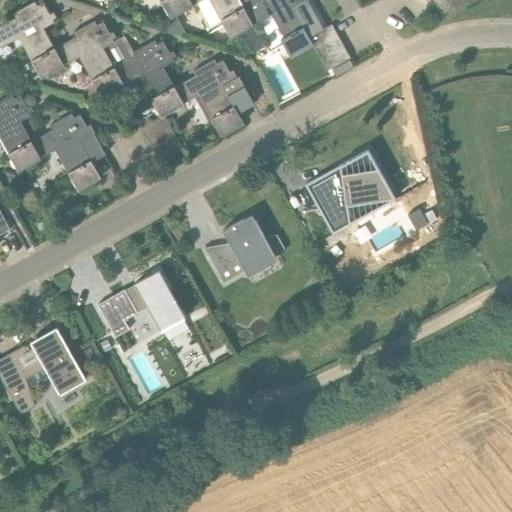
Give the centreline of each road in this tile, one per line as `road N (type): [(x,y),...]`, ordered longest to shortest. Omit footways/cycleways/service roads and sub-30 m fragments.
road 1 (residential): [(0,282),(398,62),(453,40),(511,35)]
road 2 (residential): [(63,511),(511,286)]
